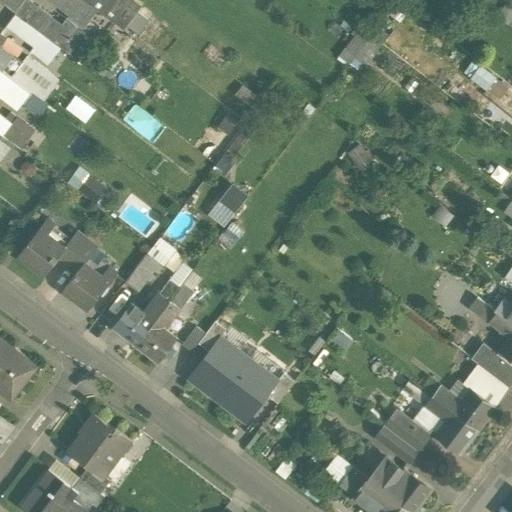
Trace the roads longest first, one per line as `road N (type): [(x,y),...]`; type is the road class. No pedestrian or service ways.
road 1 (residential): [(93,349),(294,511)]
road 2 (residential): [(0,476),(93,349)]
